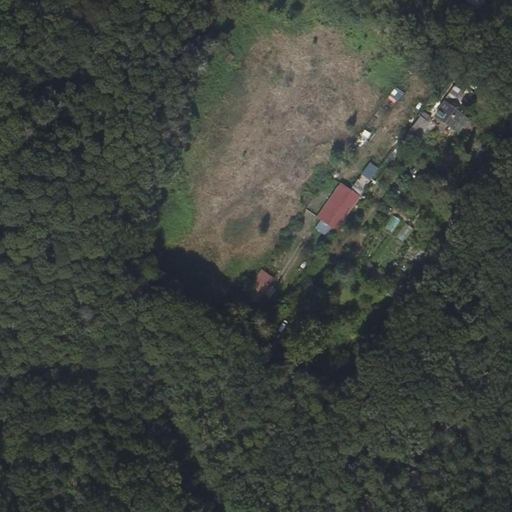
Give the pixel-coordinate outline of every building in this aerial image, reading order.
[(452,129),(464,110),(445,98),(433,117),(452,129)] [(370,160),(349,189),(358,196),(379,166),(370,160)] [(340,179),(346,170),(336,164),(331,174),(340,179)] [(329,228),(350,198),(335,188),(314,218),(329,228)] [(317,247),(325,232),(318,228),(310,243),(317,247)]
